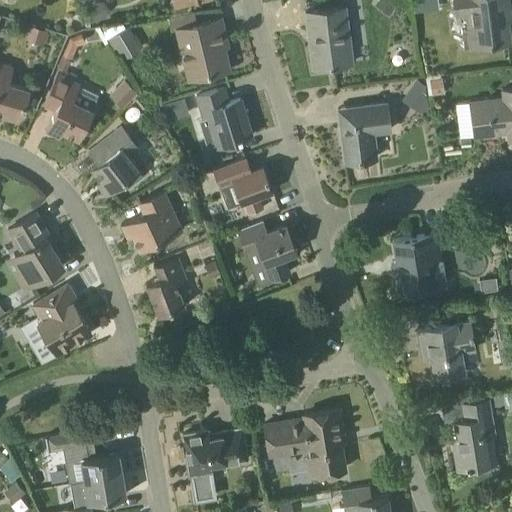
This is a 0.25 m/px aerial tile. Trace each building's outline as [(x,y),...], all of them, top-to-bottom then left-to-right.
[(471,46),(509,41),(505,7),(508,7),(506,0),(452,0),(455,14),(466,12),(469,28),(461,30),(463,47),(471,46)] [(352,63),(345,6),(305,11),(307,32),(313,31),(318,67),(352,63)] [(188,78),(229,68),(221,37),(225,36),(220,16),(176,27),(188,78)] [(129,24),(110,35),(124,57),(142,45),(129,24)] [(95,29),(69,36),(57,67),(65,70),(76,44),(84,41),(97,38),(95,29)] [(26,104),(31,85),(9,79),(12,65),(0,61),(0,112),(17,118),(22,103),(26,104)] [(77,138),(91,108),(90,107),(97,93),(78,84),(80,82),(58,71),(45,97),(58,103),(46,129),(51,132),(54,126),(77,138)] [(121,105),(137,91),(124,77),(108,91),(121,105)] [(418,112),(429,108),(424,85),(416,79),(401,98),(418,112)] [(211,148),(251,135),(240,97),(227,101),(223,86),(195,95),(202,117),(198,119),(207,146),(210,145),(211,148)] [(511,137),(511,87),(501,89),(502,96),(469,101),(474,135),(507,130),(508,138),(511,137)] [(181,96),(162,101),(167,118),(186,113),(181,96)] [(344,161),(376,157),(372,131),(389,129),(386,102),(345,107),(347,120),(339,122),(344,161)] [(127,184),(141,173),(137,168),(138,167),(122,147),(131,140),(120,125),(88,150),(98,162),(91,167),(105,185),(101,188),(105,193),(123,179),(127,184)] [(251,169),(246,156),(212,169),(226,208),(244,201),(248,213),(263,207),(258,196),(272,190),(262,164),(251,169)] [(181,229),(163,189),(140,200),(137,193),(136,194),(145,213),(122,223),(125,229),(130,227),(140,248),(181,229)] [(32,283),(63,264),(46,236),(49,234),(35,211),(8,228),(21,249),(14,254),(32,283)] [(265,232),(261,219),(237,228),(244,248),(258,243),(271,278),(289,272),(282,255),(295,250),(285,224),(265,232)] [(396,293),(431,287),(426,262),(441,259),(436,232),(393,239),(398,270),(393,271),(396,293)] [(158,314),(184,304),(176,282),(186,278),(177,256),(154,264),(159,277),(145,282),(158,314)] [(495,274),(477,278),(479,293),(498,289),(495,274)] [(55,352),(91,330),(75,305),(79,303),(67,282),(32,303),(42,318),(37,321),(55,352)] [(498,317),(510,315),(508,302),(496,304),(498,317)] [(474,349),(469,320),(417,329),(420,348),(428,346),(433,376),(464,371),(460,351),(474,349)] [(511,358),(509,342),(495,344),(499,369),(511,367),(511,358)] [(457,468),(495,462),(490,432),(492,431),(488,400),(463,403),(464,419),(453,420),(455,442),(453,447),(457,468)] [(344,468),(339,434),(343,433),(339,408),(303,413),(304,416),(264,423),(269,454),(306,448),(310,473),(344,468)] [(246,459),(241,427),(219,431),(220,434),(208,436),(207,429),(182,433),(189,472),(191,472),(195,498),(215,495),(210,466),(246,459)] [(89,456),(86,443),(93,442),(91,428),(66,433),(46,435),(48,448),(63,446),(69,481),(122,472),(118,451),(89,456)] [(125,494),(122,472),(69,481),(69,482),(74,506),(88,504),(88,500),(125,494)] [(15,480),(6,488),(16,498),(24,490),(15,480)] [(371,497),(369,484),(341,489),(343,505),(342,505),(343,511),(389,511),(387,494),(371,497)] [(291,511),(289,498),(277,500),(278,511),(291,511)] [(251,511),(250,502),(218,508),(218,511),(251,511)]
